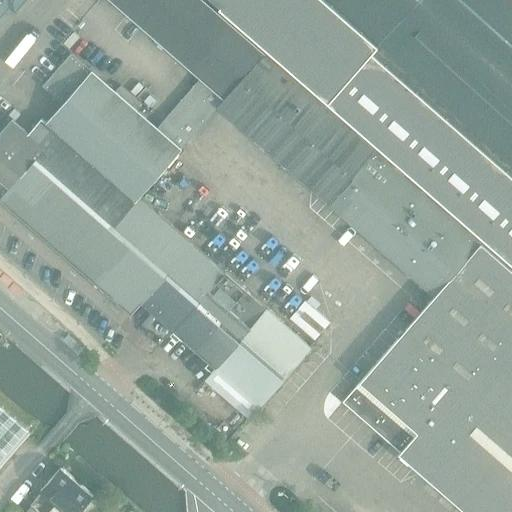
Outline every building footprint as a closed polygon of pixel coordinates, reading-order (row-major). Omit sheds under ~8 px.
[(0,0),(0,15),(9,5),(16,11),(25,0),(0,0)] [(464,511),(511,511),(511,270),(479,242),(264,55),(265,54),(203,0),(111,0),(199,77),(163,118),(189,140),(218,107),(434,296),(340,403),(464,511)] [(219,9),(511,266),(511,3),(508,0),(210,0),(220,8),(219,9)] [(63,105),(46,125),(135,200),(137,197),(180,149),(136,111),(142,105),(120,86),(114,92),(71,54),(42,86),(63,105)] [(0,133),(0,202),(98,286),(158,215),(137,197),(135,200),(46,125),(40,119),(30,133),(13,118),(0,133)] [(158,215),(98,286),(130,314),(141,301),(180,256),(214,285),(224,273),(158,215)] [(174,330),(209,290),(214,285),(180,256),(141,301),(174,330)] [(196,349),(217,367),(266,310),(224,273),(214,285),(209,290),(232,308),(196,349)] [(174,330),(196,349),(232,308),(209,290),(174,330)] [(307,299),(293,316),(317,337),(332,320),(307,299)] [(259,404),(309,347),(266,310),(217,367),(259,404)] [(0,460),(27,430),(0,406),(0,460)] [(33,506),(27,511),(77,511),(92,496),(61,469),(41,491),(42,492),(31,504),(33,506)]
